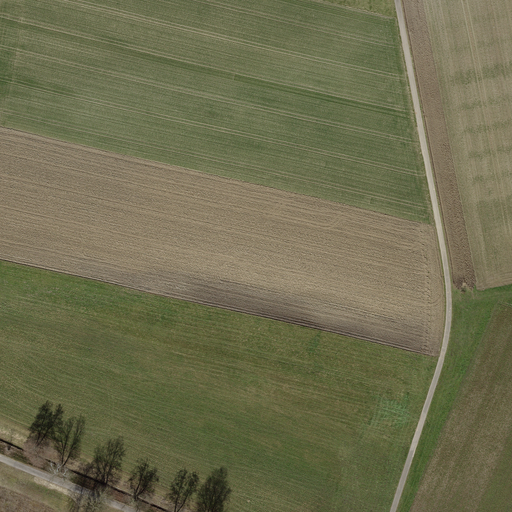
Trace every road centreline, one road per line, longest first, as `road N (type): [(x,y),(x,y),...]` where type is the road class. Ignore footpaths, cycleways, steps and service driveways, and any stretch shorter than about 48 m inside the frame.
road 1 (track): [(393,511),(449,324),(434,187),(397,0)]
road 2 (track): [(135,511),(0,455)]
